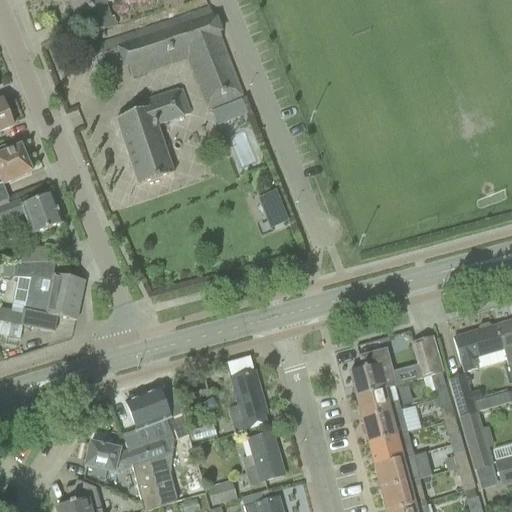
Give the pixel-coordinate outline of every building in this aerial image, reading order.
[(68,0),(75,18),(82,16),(91,38),(111,30),(102,8),(98,0),(68,0)] [(115,86),(189,58),(216,128),(249,116),(217,30),(173,46),(168,32),(103,56),(115,86)] [(155,128),(189,117),(180,91),(145,103),(148,110),(115,121),(137,188),(172,177),(156,135),(158,134),(155,128)] [(0,133),(11,129),(1,103),(0,103),(0,133)] [(12,183),(30,175),(19,148),(5,154),(3,149),(0,149),(0,205),(8,203),(2,188),(12,183)] [(273,193),(256,199),(269,231),(286,225),(273,193)] [(32,237),(61,226),(50,196),(19,207),(16,199),(8,203),(0,205),(0,226),(24,218),(32,237)] [(14,249),(11,265),(51,265),(53,252),(14,249)] [(2,265),(2,278),(16,279),(29,280),(22,315),(20,328),(21,328),(54,334),(56,319),(75,323),(82,287),(83,284),(82,283),(64,280),(51,277),(54,266),(51,265),(11,265),(2,265)] [(0,324),(20,328),(22,315),(10,313),(0,310),(0,324)] [(511,323),(495,328),(502,352),(506,366),(507,367),(511,385),(511,323)] [(495,328),(490,329),(487,326),(478,328),(477,333),(452,340),(456,352),(453,353),(457,367),(460,366),(463,377),(477,373),(473,360),(501,352),(505,368),(507,367),(506,366),(502,352),(495,328)] [(431,340),(410,346),(416,367),(419,381),(422,380),(429,378),(441,375),(431,340)] [(363,372),(348,376),(354,399),(393,388),(390,374),(384,354),(381,354),(378,342),(356,349),(359,361),(363,372)] [(511,385),(507,367),(505,368),(501,369),(507,387),(503,388),(504,393),(508,405),(511,404),(511,385)] [(230,427),(265,417),(253,374),(229,381),(237,409),(226,412),(230,427)] [(441,375),(429,378),(433,393),(445,390),(441,375)] [(468,381),(465,382),(464,377),(448,382),(459,420),(476,415),(475,415),(508,405),(504,393),(481,399),(479,392),(469,395),(467,388),(469,387),(468,381)] [(360,422),(400,411),(393,388),(354,399),(360,422)] [(121,437),(126,453),(142,449),(147,463),(156,498),(159,509),(173,505),(164,467),(170,465),(168,456),(170,455),(172,443),(187,436),(172,391),(158,396),(157,392),(124,405),(136,432),(121,437)] [(441,424),(454,421),(450,407),(437,411),(441,424)] [(395,438),(406,434),(400,411),(360,422),(366,445),(395,438)] [(486,430),(480,432),(476,415),(459,420),(474,471),(490,467),(485,450),(491,448),(486,430)] [(448,448),(461,444),(454,421),(441,424),(448,448)] [(192,446),(220,438),(217,425),(189,432),(192,446)] [(372,469),(412,458),(406,434),(395,438),(366,445),(372,469)] [(247,488),(283,478),(271,435),(244,443),(249,460),(240,462),(247,488)] [(454,471),(467,467),(461,444),(448,448),(454,471)] [(83,469),(83,471),(90,473),(89,477),(102,480),(103,476),(113,478),(113,477),(131,470),(139,503),(156,498),(147,463),(142,449),(126,453),(118,456),(118,452),(89,445),(83,469)] [(378,492),(418,481),(412,458),(372,469),(378,492)] [(511,458),(494,463),(501,488),(511,485),(511,458)] [(461,494),(474,490),(467,467),(454,471),(445,473),(447,480),(457,478),(461,494)] [(397,511),(413,508),(424,505),(418,481),(378,492),(383,511),(397,511)] [(98,511),(93,489),(77,483),(76,488),(64,491),(68,506),(55,510),(55,511),(98,511)] [(213,509),(234,504),(230,485),(206,491),(209,503),(213,509)] [(473,491),(474,490),(461,494),(466,511),(480,511),(477,499),(475,500),(473,491)] [(280,511),(277,500),(269,502),(267,494),(251,498),(253,507),(243,510),(243,511),(280,511)] [(151,511),(159,510),(159,509),(156,498),(139,503),(140,511),(151,511)]
